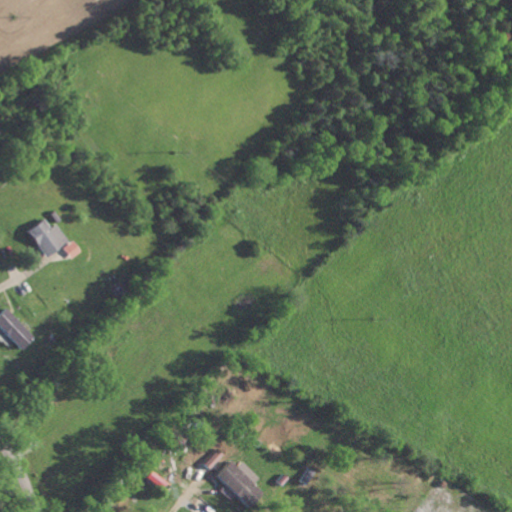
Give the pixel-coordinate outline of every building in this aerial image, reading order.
[(53,223),(45,228),(41,219),(23,229),(38,256),(64,241),(53,223)] [(78,251),(70,240),(59,248),(67,259),(78,251)] [(0,310),(0,330),(18,349),(31,337),(3,307),(0,310)] [(262,493),(227,461),(213,477),(248,509),(262,493)] [(159,488),(163,482),(148,470),(143,477),(159,488)]
